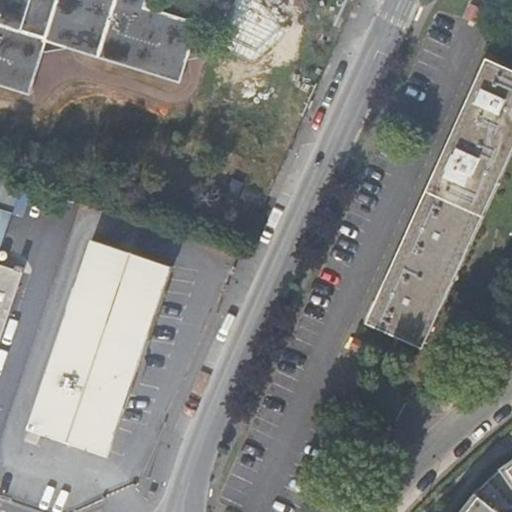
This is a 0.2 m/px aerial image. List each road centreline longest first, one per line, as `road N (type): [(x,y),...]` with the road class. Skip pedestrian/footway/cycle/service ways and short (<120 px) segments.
road 1 (tertiary): [(400,0),(185,485)]
road 2 (unknown): [(262,304),(173,250),(112,226),(89,229),(53,257),(34,296),(0,413)]
road 3 (residential): [(362,511),(459,418),(511,382)]
road 4 (unknown): [(0,427),(30,455),(169,509)]
road 5 (unknown): [(329,355),(249,507)]
